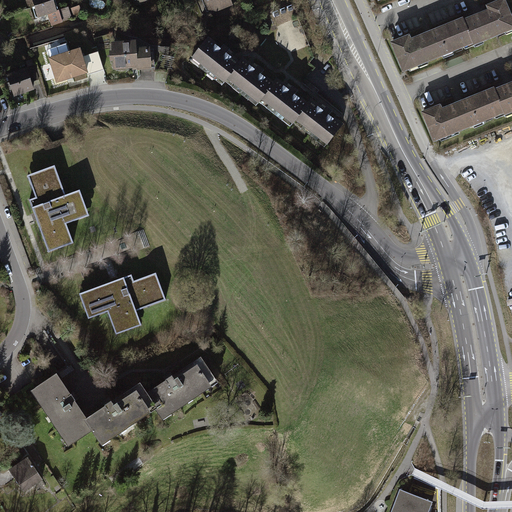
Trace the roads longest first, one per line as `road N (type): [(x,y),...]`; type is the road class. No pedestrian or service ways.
road 1 (tertiary): [(0,128),(124,96),(191,105),(241,127),(328,191),(395,264),(427,268),(456,258)]
road 2 (residential): [(456,258),(471,250),(471,226),(415,130),(358,0)]
road 3 (primary): [(456,258),(333,0)]
road 4 (primary): [(456,258),(474,418)]
road 5 (primary): [(495,397),(477,291),(456,258)]
road 6 (residential): [(0,355),(24,312),(0,234)]
